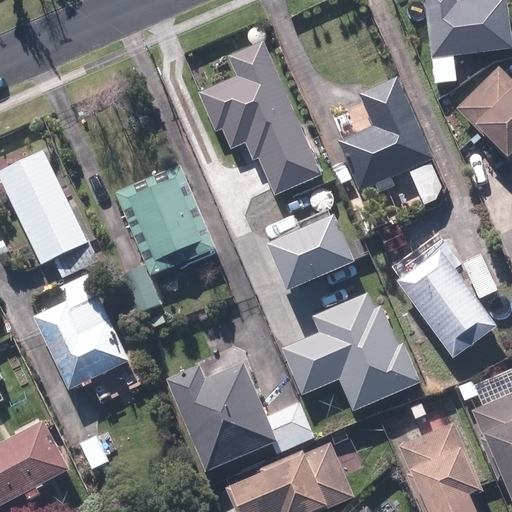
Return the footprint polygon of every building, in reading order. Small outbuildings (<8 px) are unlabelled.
[(511,0),(479,0),(463,2),(462,0),(428,0),(439,83),(462,80),(459,55),(511,48),(511,0)] [(239,75),(202,90),(219,131),(225,129),(234,150),(248,144),(256,162),(263,158),(279,196),(329,175),(272,39),(232,56),(239,75)] [(511,70),(504,63),(459,108),(488,136),(492,132),(511,151),(511,70)] [(377,124),(343,139),(365,190),(412,170),(434,160),(438,158),(402,74),(362,91),(377,124)] [(67,281),(106,262),(50,147),(2,171),(48,265),(57,260),(67,281)] [(434,160),(412,170),(428,207),(450,197),(434,160)] [(185,163),(121,189),(151,263),(157,276),(221,250),(185,163)] [(344,206),(272,240),(296,291),(368,257),(344,206)] [(403,223),(383,234),(392,253),(413,242),(403,223)] [(443,248),(400,280),(460,358),(502,326),(443,248)] [(482,252),(464,261),(482,297),(500,287),(482,252)] [(157,276),(151,263),(126,273),(143,314),(168,304),(157,276)] [(71,298),(38,314),(74,389),(136,359),(95,273),(66,287),(71,298)] [(323,331),(286,347),(307,397),(343,382),(355,410),(427,380),(412,342),(406,345),(388,301),(380,304),(375,290),(316,315),(323,331)] [(206,363),(172,379),(214,469),(276,441),(281,439),(270,415),(246,364),(213,379),(206,363)] [(511,391),(478,407),(511,481),(511,391)] [(304,400),(270,415),(281,439),(276,441),(282,453),(321,436),(304,400)] [(404,446),(411,442),(398,415),(383,422),(396,449),(404,446)] [(47,418),(0,444),(0,507),(74,467),(47,418)] [(411,442),(404,446),(435,511),(488,511),(479,494),(489,489),(456,420),(411,442)] [(109,428),(84,441),(97,468),(122,456),(109,428)] [(237,479),(250,511),(288,511),(289,511),(321,511),(359,497),(336,440),(237,479)] [(383,511),(374,501),(360,511),(383,511)]
